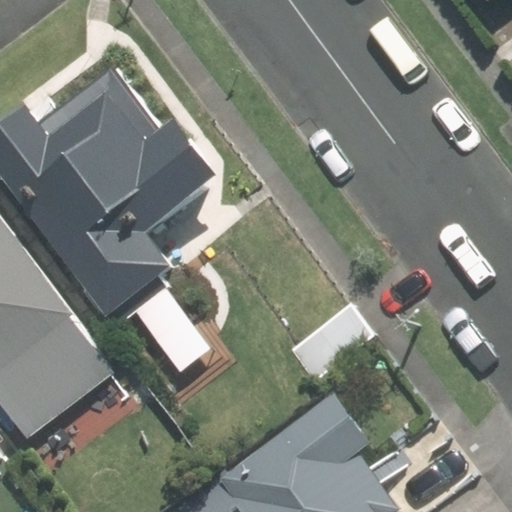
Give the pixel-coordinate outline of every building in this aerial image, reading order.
[(47,90),(0,124),(0,146),(120,313),(192,262),(164,223),(246,164),(201,102),(183,115),(142,57),(64,114),(47,90)] [(0,390),(32,434),(94,389),(113,345),(0,186),(0,390)] [(381,331),(354,299),(293,349),(319,381),(381,331)] [(390,437),(354,389),(190,511),(405,511),(412,507),(370,452),(390,437)] [(450,511),(444,503),(431,511),(450,511)]
